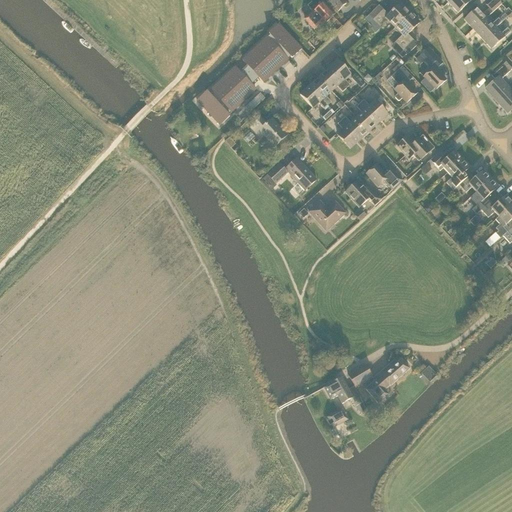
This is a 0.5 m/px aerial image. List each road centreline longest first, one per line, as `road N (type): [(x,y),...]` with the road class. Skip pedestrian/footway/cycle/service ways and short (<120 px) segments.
road 1 (track): [(186,0),(190,42),(179,78),(0,268)]
road 2 (residential): [(473,108),(398,124),(346,169),(277,94),(330,46)]
road 3 (residential): [(473,108),(421,0)]
